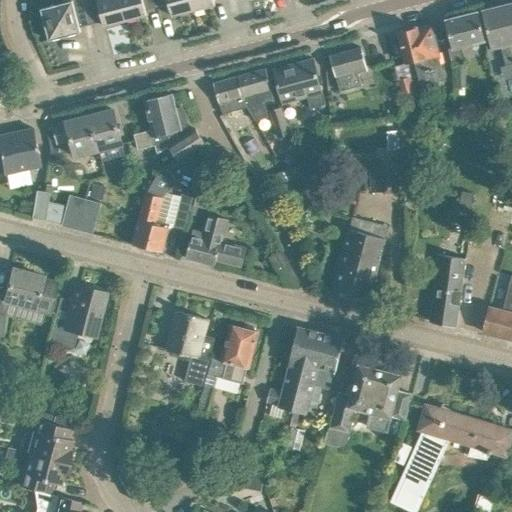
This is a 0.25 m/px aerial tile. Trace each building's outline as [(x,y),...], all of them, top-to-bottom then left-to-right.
[(90,20),(84,0),(62,0),(63,3),(41,9),(49,40),(81,32),(79,27),(91,24),(90,20)] [(125,21),(119,0),(84,0),(90,20),(101,17),(104,26),(125,21)] [(156,3),(155,0),(119,0),(125,21),(147,15),(144,6),(156,3)] [(193,10),(190,0),(155,0),(156,3),(167,0),(172,16),(193,10)] [(190,0),(193,10),(215,5),(213,0),(190,0)] [(511,3),(503,6),(511,40),(511,3)] [(511,62),(511,40),(503,6),(482,11),(487,30),(491,47),(501,45),(506,64),(511,62)] [(467,96),(463,64),(465,62),(461,46),(485,40),(483,31),(478,12),(445,20),(450,39),(452,46),(448,47),(449,56),(452,65),(454,65),(456,94),(467,96)] [(442,67),(436,45),(431,26),(417,29),(416,27),(398,32),(403,51),(406,63),(395,66),(402,96),(414,94),(407,63),(414,61),(420,82),(429,80),(430,86),(439,84),(438,80),(443,79),(446,75),(444,69),(442,67)] [(355,73),(367,70),(361,47),(330,55),(335,76),(340,91),(358,86),(355,73)] [(325,103),(319,79),(313,60),(273,70),(278,90),(283,104),(308,97),(310,107),(325,103)] [(272,98),(269,88),(271,88),(266,69),(237,77),(245,103),(246,105),(255,120),(268,116),(264,100),(272,98)] [(245,103),(237,77),(213,83),(219,103),(223,113),(238,108),(237,105),(245,103)] [(179,139),(176,131),(188,128),(182,107),(176,108),(173,94),(144,101),(152,129),(134,134),(137,148),(154,144),(157,153),(172,143),(181,159),(205,144),(196,129),(179,139)] [(280,107),(268,111),(278,138),(289,134),(280,107)] [(122,144),(118,129),(113,109),(89,116),(97,150),(122,144)] [(97,150),(89,116),(65,122),(65,123),(53,126),(57,143),(69,140),(73,156),(97,150)] [(42,166),(34,128),(0,135),(0,168),(2,168),(3,174),(42,166)] [(334,156),(312,162),(313,164),(315,172),(335,166),(334,156)] [(401,157),(369,157),(370,189),(402,188),(401,157)] [(158,173),(144,193),(136,224),(131,243),(163,252),(168,232),(170,225),(185,229),(194,197),(182,194),(181,196),(166,192),(175,180),(167,167),(158,173)] [(297,167),(284,171),(289,180),(300,176),(298,169),(297,167)] [(284,171),(264,182),(266,184),(269,191),(289,180),(284,171)] [(93,185),(90,196),(102,199),(105,188),(93,185)] [(198,186),(192,205),(204,209),(209,189),(198,186)] [(37,190),(33,218),(46,220),(51,192),(37,190)] [(77,229),(84,198),(70,194),(62,225),(77,229)] [(93,233),(98,214),(101,202),(84,198),(77,229),(93,233)] [(246,248),(221,241),(227,219),(209,215),(204,233),(193,230),(186,257),(215,265),(216,259),(241,266),(246,248)] [(374,281),(380,257),(388,227),(356,219),(353,229),(349,228),(338,272),(333,291),(369,300),(374,281)] [(299,280),(290,265),(282,251),(271,257),(286,283),(297,286),(299,280)] [(460,307),(467,257),(439,254),(430,320),(456,326),(460,307)] [(49,312),(51,302),(56,283),(42,279),(43,276),(11,268),(4,294),(0,293),(0,340),(2,341),(7,302),(49,312)] [(488,307),(482,331),(500,336),(511,338),(511,276),(503,311),(488,307)] [(95,335),(101,312),(106,293),(75,284),(65,322),(54,319),(48,342),(74,348),(78,331),(95,335)] [(203,386),(215,338),(203,335),(207,318),(176,310),(166,350),(191,356),(185,381),(203,386)] [(213,356),(209,370),(223,374),(222,378),(224,378),(243,383),(247,367),(249,367),(258,332),(254,331),(255,328),(246,325),(245,328),(231,324),(226,344),(225,346),(221,345),(218,358),(213,356)] [(306,393),(317,346),(311,344),(314,331),(298,327),(282,391),(270,388),(267,402),(278,405),(278,407),(293,411),(298,402),(301,392),(306,393)] [(329,389),(333,373),(335,373),(338,360),(344,338),(314,331),(311,344),(317,346),(306,393),(301,392),(298,402),(293,411),(314,416),(321,387),(329,389)] [(404,419),(411,393),(397,390),(401,375),(359,365),(352,395),(339,392),(334,412),(330,427),(350,432),(356,407),(371,411),(367,425),(387,430),(391,416),(404,419)] [(36,401),(39,389),(24,386),(21,398),(36,401)] [(205,386),(200,406),(208,409),(214,388),(205,386)] [(392,502),(412,510),(448,437),(472,444),(469,455),(489,458),(491,449),(506,453),(511,434),(511,430),(427,405),(421,424),(420,429),(424,430),(392,502)] [(38,409),(36,419),(42,421),(54,424),(56,413),(38,409)] [(70,450),(72,440),(67,439),(68,433),(60,431),(62,427),(70,429),(70,428),(54,424),(42,421),(36,419),(27,454),(68,464),(72,451),(70,450)] [(291,427),(286,448),(300,451),(305,430),(291,427)] [(192,432),(187,447),(201,451),(205,435),(192,432)] [(65,476),(68,464),(27,454),(6,448),(3,464),(23,469),(19,485),(33,489),(44,492),(47,482),(60,485),(63,476),(65,476)] [(165,459),(164,465),(167,471),(173,473),(179,469),(181,463),(178,457),(171,455),(165,459)] [(143,462),(118,476),(131,499),(138,500),(155,494),(160,491),(143,462)] [(79,511),(82,502),(73,500),(44,492),(33,489),(36,508),(34,511),(79,511)]
